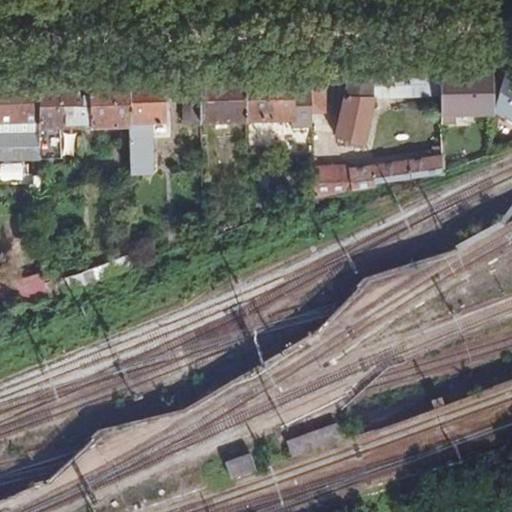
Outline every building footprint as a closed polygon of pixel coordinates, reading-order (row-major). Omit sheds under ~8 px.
[(449,116),(489,114),(489,76),(441,77),(441,98),(442,126),(450,126),(449,116)] [(441,77),(350,79),(336,138),(347,140),(345,147),(363,151),(376,98),(441,98),(441,77)] [(312,97),(312,106),(329,105),(328,79),(311,80),(312,97)] [(247,81),(248,122),(295,121),(296,129),(313,128),(312,106),(312,97),(292,98),(292,80),(247,81)] [(200,98),(201,124),(248,122),(247,81),(199,82),(200,98)] [(163,82),(129,83),(130,127),(131,175),(153,174),(153,172),(160,172),(159,156),(153,156),(152,139),(170,139),(169,111),(164,111),(163,82)] [(129,83),(37,86),(39,158),(39,160),(61,159),(60,138),(60,129),(82,129),(130,127),(129,83)] [(37,86),(0,86),(0,159),(39,158),(37,86)] [(511,125),(511,91),(498,118),(511,125)] [(183,125),(201,124),(200,98),(182,98),(183,125)] [(60,129),(60,138),(83,137),(82,129),(60,129)] [(315,169),(316,200),(376,189),(376,186),(444,173),(443,157),(351,173),(351,168),(315,169)] [(430,234),(382,250),(387,267),(435,251),(430,234)] [(44,290),(44,303),(133,270),(133,256),(44,290)] [(338,424),(286,442),(291,457),(342,440),(343,439),(338,424)] [(229,478),(253,469),(254,469),(249,451),(224,458),(229,478)]
